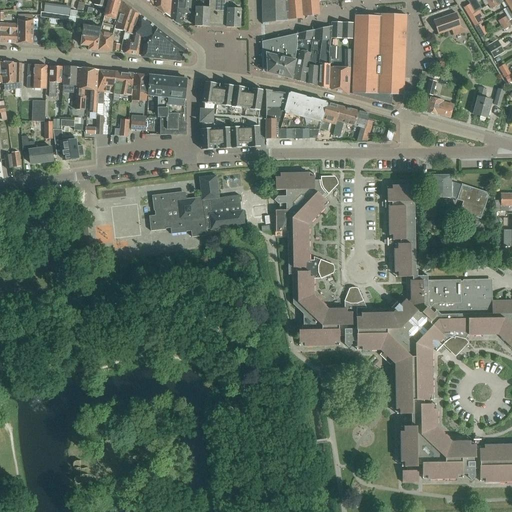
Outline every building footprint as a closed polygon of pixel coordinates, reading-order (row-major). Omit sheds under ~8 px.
[(104,17),(101,27),(99,33),(97,50),(111,52),(113,34),(115,25),(117,25),(122,2),(121,1),(121,0),(120,0),(108,0),(105,12),(104,17)] [(154,0),(154,6),(169,17),(171,0),(154,0)] [(171,0),(169,17),(171,17),(170,19),(180,25),(181,12),(189,13),(189,0),(171,0)] [(227,0),(209,0),(209,7),(208,26),(239,28),(240,8),(227,8),(227,0)] [(318,2),(317,0),(261,0),(262,25),(260,25),(287,21),(303,17),(319,14),(318,2)] [(505,0),(508,6),(511,3),(511,0),(495,0),(489,4),(491,8),(505,0)] [(114,29),(125,32),(132,9),(131,8),(124,3),(122,2),(117,25),(115,25),(114,29)] [(498,20),(501,25),(511,18),(511,3),(508,6),(502,10),(506,16),(498,20)] [(463,7),(468,16),(474,13),(468,4),(463,7)] [(50,6),(50,12),(62,14),(63,7),(50,6)] [(208,26),(209,7),(196,7),(195,26),(208,26)] [(432,20),(449,14),(446,7),(430,12),(432,20)] [(122,38),(127,39),(130,40),(138,14),(132,9),(125,32),(124,33),(122,38)] [(474,13),(468,16),(472,22),(478,18),(481,16),(478,11),(474,13)] [(39,17),(55,19),(69,21),(69,16),(40,12),(39,17)] [(391,105),(391,94),(402,95),(406,14),(380,13),(380,16),(354,15),(354,22),(352,94),(391,105)] [(460,26),(456,13),(433,21),(437,34),(451,29),(453,36),(468,30),(460,26)] [(125,52),(138,54),(139,45),(140,42),(147,42),(149,38),(150,39),(156,28),(140,15),(138,14),(130,40),(127,39),(124,52),(125,52)] [(32,15),(26,15),(17,15),(17,24),(17,43),(32,44),(32,20),(32,15)] [(504,29),(510,25),(511,24),(511,18),(501,25),(504,29)] [(331,26),(330,38),(352,39),(352,22),(331,22),(331,26)] [(0,42),(17,43),(17,24),(0,23),(0,42)] [(88,49),(97,50),(99,33),(101,27),(83,24),(81,45),(89,46),(88,49)] [(477,30),(481,37),(490,32),(486,25),(477,30)] [(307,43),(306,51),(311,52),(309,64),(314,65),(315,62),(318,62),(330,63),(331,63),(331,58),(330,46),(330,38),(331,26),(308,31),(307,43)] [(141,57),(151,58),(164,60),(165,62),(167,60),(179,62),(184,49),(168,36),(167,34),(165,34),(156,28),(150,39),(149,38),(147,42),(140,42),(139,45),(138,54),(141,55),(141,57)] [(297,41),(296,49),(298,50),(298,49),(306,51),(307,43),(308,31),(296,33),(297,41)] [(264,40),(261,41),(262,69),(264,70),(266,70),(266,72),(267,73),(267,72),(276,75),(281,76),(290,78),(290,79),(291,79),(291,78),(296,49),(297,41),(296,33),(295,33),(293,34),(281,37),(280,37),(276,38),(264,41),(264,40)] [(487,47),(490,52),(500,46),(497,40),(487,47)] [(490,52),(493,57),(503,51),(500,46),(490,52)] [(298,50),(293,79),(304,82),(316,86),(317,86),(319,74),(318,62),(315,62),(314,65),(309,64),(311,52),(306,51),(298,49),(298,50)] [(329,89),(348,94),(350,67),(349,67),(349,49),(345,50),(345,67),(330,66),(329,89)] [(0,62),(3,84),(3,91),(15,89),(20,89),(20,82),(21,82),(22,64),(0,62)] [(319,74),(317,86),(329,89),(330,63),(318,62),(319,74)] [(28,77),(28,88),(46,89),(47,66),(36,65),(28,64),(27,76),(28,77)] [(498,67),(504,78),(510,74),(504,64),(498,67)] [(63,67),(50,66),(48,96),(55,97),(56,82),(62,83),(63,67)] [(67,85),(76,85),(74,97),(74,110),(84,110),(85,96),(83,96),(84,90),(88,90),(89,69),(77,68),(63,67),(62,83),(62,85),(67,85)] [(90,112),(96,112),(97,103),(97,90),(99,70),(94,69),(89,69),(88,90),(91,90),(90,112)] [(103,104),(103,93),(113,93),(114,86),(114,72),(99,70),(97,90),(97,103),(103,104)] [(133,73),(114,72),(114,86),(113,93),(112,102),(118,102),(118,95),(132,95),(132,87),(133,73)] [(134,73),(132,100),(131,103),(137,104),(138,100),(145,101),(147,92),(147,75),(134,73)] [(148,95),(159,96),(184,99),(184,98),(186,79),(149,75),(148,95)] [(436,81),(435,81),(435,80),(430,78),(429,80),(428,79),(425,93),(432,95),(436,81)] [(202,149),(225,148),(234,85),(205,81),(202,102),(203,102),(204,110),(201,110),(200,121),(203,121),(201,128),(202,149)] [(262,89),(234,85),(225,148),(260,146),(259,125),(258,125),(258,118),(259,110),(262,89)] [(491,100),(484,98),(486,88),(480,87),(472,114),(480,116),(479,118),(484,119),(485,117),(487,118),(491,100)] [(493,104),(499,106),(504,90),(498,88),(493,104)] [(265,138),(276,138),(276,118),(280,118),(285,93),(266,89),(265,138)] [(289,92),(289,93),(285,93),(280,118),(276,118),(276,138),(309,138),(309,137),(317,137),(321,121),(326,102),(289,92)] [(186,98),(184,98),(184,99),(159,96),(160,135),(186,135),(186,98)] [(428,111),(449,116),(452,103),(431,98),(428,111)] [(44,121),(45,101),(32,100),(31,121),(44,121)] [(321,121),(325,122),(324,129),(329,130),(331,123),(335,124),(340,106),(326,102),(321,121)] [(335,124),(333,135),(339,137),(343,122),(354,125),(358,111),(340,106),(335,124)] [(362,137),(363,133),(367,118),(368,114),(358,111),(354,125),(360,127),(357,140),(361,142),(362,137)] [(95,134),(102,134),(103,116),(96,115),(95,134)] [(119,136),(127,136),(129,120),(121,120),(120,129),(114,129),(114,134),(119,135),(119,136)] [(144,130),(144,122),(130,121),(130,129),(144,130)] [(44,122),(44,139),(51,139),(52,122),(44,122)] [(61,139),(60,139),(59,134),(53,135),(54,140),(57,160),(77,157),(75,139),(61,141),(61,139)] [(53,161),(51,147),(34,149),(33,141),(28,142),(27,136),(21,137),(22,151),(29,150),(30,164),(53,161)] [(17,151),(11,152),(13,167),(19,166),(17,151)] [(4,155),(6,168),(12,167),(10,154),(4,155)] [(318,176),(318,180),(318,181),(313,181),(313,177),(308,177),(308,173),(280,173),(280,177),(274,177),(275,190),(285,190),(285,196),(277,196),(273,200),(277,203),(285,203),(285,209),(275,209),(275,230),(287,230),(287,275),(291,275),(292,304),(302,314),(302,325),(300,325),(300,330),(298,330),(298,342),(303,342),(303,346),(320,345),(320,342),(325,342),(325,345),(333,345),(333,341),(338,341),(338,335),(343,335),(343,344),(347,347),(351,344),(351,340),(356,340),(356,346),(361,346),(361,350),(378,349),(377,346),(381,345),(384,348),(381,351),(382,351),(380,353),(390,363),(392,361),(393,362),(395,359),(398,362),(398,365),(394,365),(395,382),(398,382),(399,392),(395,392),(395,408),(399,408),(399,414),(410,413),(411,426),(403,426),(403,431),(399,431),(400,440),(403,440),(404,444),(400,445),(400,461),(404,461),(404,466),(406,466),(406,470),(401,470),(401,482),(417,482),(417,473),(421,473),(421,475),(427,475),(427,478),(443,478),(443,474),(448,474),(448,478),(456,478),(456,474),(462,474),(462,473),(467,473),(467,476),(470,480),(474,476),(474,468),(479,468),(479,478),(484,478),(484,481),(499,481),(499,477),(503,477),(503,481),(511,480),(511,444),(503,445),(503,448),(498,448),(498,445),(484,445),(484,449),(478,449),(478,450),(476,450),(474,450),(474,445),(469,445),(469,441),(452,441),(453,445),(449,445),(446,443),(449,440),(437,429),(435,431),(432,429),(432,426),(436,425),(435,409),(432,409),(432,404),(422,404),(422,400),(427,400),(427,394),(431,394),(431,378),(427,378),(427,368),(431,368),(430,352),(427,352),(426,348),(429,346),(432,348),(435,344),(441,338),(445,341),(444,342),(443,343),(455,354),(466,342),(463,339),(463,338),(466,334),(468,334),(482,334),(482,330),(487,330),(487,334),(495,334),(495,330),(499,330),(501,333),(499,335),(511,348),(511,306),(511,301),(491,301),(491,302),(487,302),(487,289),(464,289),(464,286),(478,285),(478,279),(427,280),(427,275),(417,276),(416,269),(415,269),(414,189),(408,189),(408,185),(392,185),(392,189),(387,189),(387,202),(388,201),(388,234),(392,234),(392,239),(394,239),(394,241),(394,244),(397,244),(397,249),(394,249),(394,271),(398,271),(398,277),(410,276),(410,300),(408,302),(405,299),(397,307),(393,311),(396,314),(394,316),(390,317),(390,313),(374,313),(374,317),(369,317),(369,313),(362,313),(361,301),(364,300),(359,289),(354,288),(351,288),(348,290),(344,301),(345,301),(346,309),(329,309),(329,313),(326,313),(323,310),(326,308),(314,296),(311,299),(309,296),(309,293),(313,293),(312,276),(319,277),(319,279),(333,271),(333,268),(333,266),(333,263),(319,258),(319,261),(308,262),(308,253),(304,253),(304,249),(308,249),(307,226),(303,226),(303,223),(306,220),(309,223),(324,207),(321,204),(325,200),(320,195),(323,192),(324,193),(324,192),(326,194),(338,184),(337,179),(335,176),(318,176)] [(457,199),(462,201),(459,211),(480,219),(483,208),(485,209),(489,193),(462,184),(461,185),(451,182),(451,174),(433,175),(433,198),(451,198),(457,199)] [(199,177),(201,197),(192,198),(197,236),(207,235),(206,229),(211,229),(211,230),(244,226),(242,211),(240,211),(239,202),(240,202),(239,195),(219,198),(216,175),(199,177)] [(192,237),(197,236),(192,198),(186,199),(185,191),(152,195),(154,210),(155,210),(155,215),(149,216),(151,231),(166,229),(166,228),(170,228),(171,234),(186,232),(186,231),(191,230),(192,237)] [(511,193),(501,194),(501,200),(494,201),(494,210),(501,210),(508,210),(508,206),(511,205),(511,193)] [(436,217),(436,203),(436,198),(423,198),(423,217),(436,217)] [(511,229),(503,230),(503,246),(511,246),(511,229)] [(101,261),(102,268),(115,266),(114,260),(101,261)]
